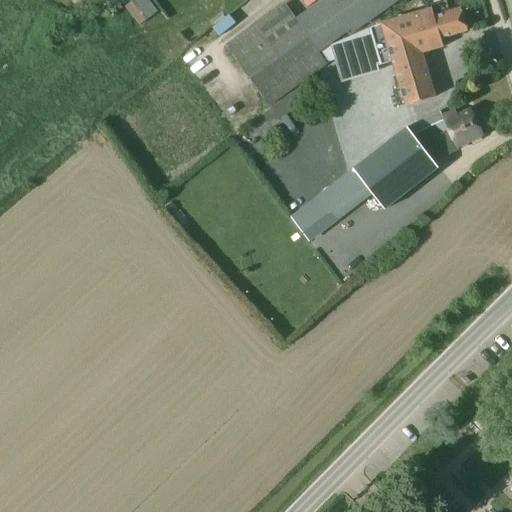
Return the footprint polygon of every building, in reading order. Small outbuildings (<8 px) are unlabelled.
[(140,24),(157,10),(148,0),(132,0),(125,6),(140,24)] [(350,35),(400,0),(323,0),(296,19),(286,4),(225,47),(268,106),(327,64),(319,52),(348,32),(350,35)] [(431,6),(432,8),(382,23),(386,44),(395,76),(396,76),(427,67),(427,68),(423,54),(444,48),(441,39),(468,31),(461,9),(450,12),(447,1),(431,6)] [(393,111),(377,45),(347,52),(344,40),(334,42),(354,121),(393,111)] [(436,98),(427,67),(396,76),(405,107),(436,98)] [(454,112),(443,117),(441,112),(428,119),(432,127),(435,125),(439,135),(431,139),(441,160),(459,151),(457,148),(483,136),(471,110),(459,116),(456,115),(454,112)] [(407,129),(316,199),(330,216),(367,188),(384,211),(438,169),(407,129)]
